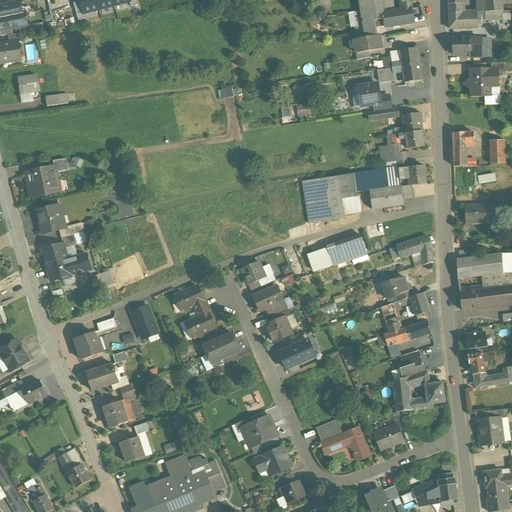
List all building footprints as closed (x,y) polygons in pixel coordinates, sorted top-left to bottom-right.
[(78,0),(79,2),(82,14),(84,13),(130,1),(131,1),(130,0),(78,0)] [(360,0),(362,11),(383,7),(381,0),(360,0)] [(448,0),(448,14),(463,13),(462,0),(448,0)] [(501,0),(484,0),(484,3),(492,3),(492,12),(502,12),(501,0)] [(8,6),(0,7),(0,19),(22,14),(20,2),(8,5),(8,6)] [(79,2),(73,4),(78,20),(85,18),(84,13),(82,14),(79,2)] [(411,2),(402,4),(403,11),(412,9),(411,2)] [(383,7),(362,11),(364,22),(375,20),(384,19),(383,14),(384,14),(383,7)] [(384,14),(383,14),(384,19),(386,28),(393,26),(393,27),(400,26),(399,25),(414,23),(412,9),(403,11),(384,14)] [(362,11),(354,12),(357,32),(365,31),(364,22),(362,11)] [(485,12),(477,13),(477,22),(502,20),(502,12),(492,12),(485,12)] [(22,14),(0,19),(0,30),(16,27),(16,28),(28,26),(25,13),(22,14)] [(463,13),(448,14),(449,29),(478,28),(477,22),(477,13),(463,13)] [(375,20),(364,22),(365,31),(366,38),(377,36),(375,20)] [(357,32),(356,32),(357,40),(366,38),(365,31),(357,32)] [(21,34),(8,36),(9,44),(19,42),(19,43),(22,42),(21,34)] [(357,40),(354,40),(356,54),(369,52),(382,50),(380,36),(366,38),(357,40)] [(470,39),(452,39),(453,55),(470,55),(470,40),(470,39)] [(481,40),(481,58),(491,58),(491,39),(481,40)] [(481,40),(470,40),(470,55),(470,58),(481,58),(481,40)] [(9,44),(0,44),(0,63),(21,60),(19,43),(19,42),(9,44)] [(417,49),(400,51),(401,62),(402,67),(419,65),(417,49)] [(400,51),(390,53),(391,58),(391,63),(401,62),(400,51)] [(369,52),(356,54),(357,60),(370,58),(369,52)] [(391,58),(383,58),(383,59),(384,70),(392,69),(391,63),(391,58)] [(383,59),(375,60),(377,71),(384,70),(383,59)] [(505,64),(493,64),(493,70),(497,70),(497,73),(506,73),(505,64)] [(419,65),(402,67),(403,73),(404,83),(421,81),(419,65)] [(493,70),(469,71),(470,71),(470,80),(468,80),(467,81),(466,83),(466,85),(466,86),(467,88),(469,89),(471,89),(471,98),(485,97),(489,97),(488,87),(496,86),(496,88),(498,88),(497,73),(497,70),(493,70)] [(36,77),(19,79),(20,95),(38,93),(36,77)] [(378,85),(358,87),(361,107),(374,105),(378,104),(377,98),(377,93),(378,90),(378,85)] [(66,94),(45,97),(46,107),(68,104),(66,94)] [(389,96),(377,98),(378,104),(374,105),(375,113),(391,110),(389,96)] [(489,97),(485,97),(485,105),(501,105),(501,97),(489,97)] [(309,104),(297,105),(297,116),(310,116),(309,104)] [(283,117),(291,116),(290,107),(282,108),(283,117)] [(375,113),(368,114),(370,121),(399,117),(398,109),(391,110),(375,113)] [(421,114),(402,117),(404,128),(405,134),(406,134),(422,131),(421,124),(423,123),(422,123),(421,115),(421,114)] [(422,131),(406,134),(406,139),(408,150),(425,147),(422,131)] [(474,133),(453,134),(454,154),(466,154),(465,145),(474,144),(474,133)] [(395,136),(387,137),(389,150),(383,150),(384,156),(395,155),(402,153),(400,144),(401,143),(400,140),(399,135),(395,136)] [(504,141),(490,141),(490,144),(490,165),(504,165),(504,141)] [(402,153),(395,155),(395,162),(406,160),(405,153),(402,153)] [(466,154),(454,154),(454,168),(466,167),(466,161),(466,154)] [(395,155),(384,156),(385,164),(395,162),(395,155)] [(66,159),(53,161),(53,167),(55,166),(56,173),(68,170),(66,159)] [(406,160),(395,162),(397,169),(399,169),(408,168),(406,160)] [(53,167),(26,173),(28,182),(31,181),(33,194),(49,190),(49,194),(60,192),(56,173),(55,166),(53,167)] [(408,168),(399,169),(400,181),(408,179),(409,186),(427,185),(425,166),(408,168)] [(394,169),(353,175),(356,193),(369,191),(372,210),(403,206),(402,200),(411,198),(410,191),(401,193),(400,187),(400,181),(399,169),(397,169),(394,170),(394,169)] [(478,176),(480,184),(497,181),(496,173),(478,176)] [(338,177),(302,182),(308,224),(344,219),(341,200),(357,197),(356,193),(353,175),(342,176),(338,179),(338,177)] [(59,205),(36,211),(42,234),(59,230),(63,229),(63,228),(57,206),(59,206),(59,205)] [(485,205),(466,206),(466,224),(485,223),(485,217),(485,205)] [(501,205),(485,205),(485,217),(501,216),(501,205)] [(96,219),(84,222),(86,229),(98,225),(96,219)] [(82,223),(63,228),(63,229),(59,230),(61,238),(74,235),(84,232),(82,223)] [(84,232),(74,235),(77,246),(99,240),(97,230),(84,233),(84,232)] [(74,235),(61,238),(63,244),(65,249),(77,246),(74,235)] [(361,236),(326,247),(333,268),(367,256),(361,236)] [(428,237),(407,244),(396,248),(400,258),(420,251),(422,257),(432,255),(432,249),(428,237)] [(63,244),(42,250),(51,282),(73,275),(68,260),(65,249),(63,244)] [(396,248),(390,249),(393,260),(400,258),(396,248)] [(470,250),(459,252),(460,259),(471,258),(470,250)] [(501,254),(482,257),(485,277),(503,274),(501,254)] [(511,254),(501,254),(503,274),(510,274),(511,273),(511,254)] [(86,255),(68,260),(73,275),(90,270),(86,255)] [(460,259),(456,260),(457,280),(481,277),(485,277),(482,257),(471,258),(460,259)] [(265,277),(258,262),(241,270),(248,286),(258,281),(265,278),(265,277)] [(277,270),(281,277),(292,270),(289,264),(277,270)] [(105,287),(114,285),(111,271),(102,273),(105,287)] [(294,274),(282,279),(286,287),(297,282),(294,274)] [(485,277),(481,277),(482,290),(511,286),(510,274),(485,277)] [(265,278),(258,281),(261,287),(273,282),(270,275),(265,277),(265,278)] [(404,278),(383,285),(387,300),(397,297),(409,293),(409,292),(404,278)] [(197,286),(175,296),(182,312),(183,311),(186,312),(189,311),(190,308),(194,306),(206,301),(204,296),(202,297),(197,286)] [(482,290),(477,291),(479,309),(479,311),(511,306),(511,287),(511,286),(482,290)] [(276,287),(253,297),(260,312),(266,309),(267,312),(279,306),(282,312),(287,310),(276,287)] [(62,290),(52,293),(53,298),(63,295),(62,290)] [(409,293),(397,297),(399,302),(409,298),(414,297),(412,291),(409,292),(409,293)] [(477,291),(459,293),(461,311),(479,309),(477,291)] [(414,297),(409,298),(411,304),(415,317),(429,312),(423,294),(414,297)] [(397,297),(387,300),(389,305),(393,304),(399,302),(397,297)] [(399,302),(393,304),(395,309),(411,304),(409,298),(399,302)] [(206,301),(194,306),(197,312),(208,307),(206,301)] [(389,305),(380,308),(385,323),(398,319),(395,309),(393,304),(389,305)] [(279,306),(267,312),(270,318),(282,312),(279,306)] [(158,334),(148,307),(132,313),(143,341),(158,334)] [(208,307),(197,312),(199,317),(211,312),(208,307)] [(282,312),(270,318),(272,323),(285,318),(285,319),(290,317),(287,310),(282,312)] [(199,317),(185,323),(188,330),(190,330),(193,338),(197,336),(199,337),(202,336),(204,333),(215,328),(211,318),(213,317),(211,312),(199,317)] [(511,313),(502,315),(503,323),(511,321),(511,313)] [(272,323),(266,326),(274,343),(292,334),(285,319),(285,318),(272,323)] [(114,319),(97,325),(100,333),(117,328),(114,319)] [(398,319),(385,323),(387,328),(386,329),(386,332),(388,331),(389,334),(400,331),(402,330),(398,319)] [(427,322),(407,329),(410,339),(410,341),(431,334),(427,322)] [(402,330),(400,331),(403,341),(410,339),(407,329),(402,330)] [(389,334),(384,336),(386,342),(389,354),(399,351),(396,343),(403,341),(400,331),(389,334)] [(94,333),(74,340),(82,361),(104,353),(98,337),(95,338),(94,333)] [(484,333),(465,335),(467,350),(481,348),(486,347),(484,333)] [(125,344),(135,343),(134,334),(124,335),(125,344)] [(214,342),(203,347),(207,355),(236,342),(232,334),(214,342)] [(279,353),(286,370),(315,358),(306,336),(302,337),(304,343),(279,353)] [(212,337),(201,342),(203,347),(214,342),(212,337)] [(16,340),(0,349),(0,351),(12,372),(29,362),(24,354),(22,355),(19,350),(21,349),(16,340)] [(236,342),(207,355),(211,364),(222,359),(240,351),(236,342)] [(481,348),(467,350),(468,356),(481,354),(481,348)] [(418,351),(400,357),(404,369),(400,370),(403,379),(407,378),(413,376),(425,372),(423,365),(422,366),(419,358),(420,358),(418,351)] [(124,352),(113,356),(116,365),(127,361),(124,352)] [(468,356),(467,356),(469,365),(471,365),(473,376),(485,374),(482,354),(481,354),(468,356)] [(222,359),(211,364),(213,369),(224,364),(222,359)] [(113,365),(86,374),(92,392),(111,386),(119,383),(113,365)] [(511,367),(503,369),(504,375),(504,376),(511,375),(511,367)] [(425,372),(413,376),(414,384),(413,386),(425,384),(429,384),(428,371),(425,372)] [(18,375),(0,385),(3,392),(21,382),(18,375)] [(485,378),(473,380),(475,389),(511,383),(511,376),(511,375),(504,376),(504,375),(485,378)] [(403,379),(393,383),(394,399),(410,398),(408,386),(407,378),(403,379)] [(127,380),(119,383),(111,386),(113,391),(120,389),(129,386),(127,380)] [(25,389),(16,393),(20,400),(25,397),(29,405),(47,396),(39,381),(33,385),(28,387),(25,389)] [(21,382),(3,392),(5,395),(7,398),(16,393),(25,389),(21,382)] [(442,384),(429,385),(429,384),(425,384),(427,400),(431,400),(431,404),(444,403),(442,384)] [(129,386),(120,389),(124,401),(127,400),(135,397),(131,385),(129,386)] [(16,393),(7,398),(14,413),(29,405),(25,397),(20,400),(16,393)] [(410,398),(394,399),(396,413),(399,413),(416,411),(415,402),(410,398)] [(121,402),(103,408),(109,427),(118,424),(118,426),(134,421),(127,400),(124,401),(121,402)] [(427,400),(415,402),(416,411),(432,409),(431,404),(431,400),(427,400)] [(506,409),(488,412),(489,420),(501,418),(501,419),(507,419),(506,409)] [(406,430),(399,413),(393,416),(397,426),(397,425),(400,432),(406,430)] [(252,424),(241,429),(242,432),(250,449),(279,436),(270,416),(252,424)] [(250,418),(235,425),(239,434),(242,432),(241,429),(252,424),(250,418)] [(489,420),(479,421),(481,434),(479,434),(481,447),(501,444),(498,420),(501,419),(501,418),(489,420)] [(336,421),(328,423),(335,439),(342,435),(336,421)] [(146,423),(134,427),(137,435),(149,431),(146,423)] [(328,423),(316,429),(322,444),(335,439),(328,423)] [(397,426),(374,435),(381,453),(404,443),(400,432),(397,425),(397,426)] [(322,444),(321,444),(325,455),(347,446),(347,447),(348,448),(348,449),(349,450),(350,450),(351,450),(352,449),(357,461),(369,456),(358,429),(342,435),(335,439),(322,444)] [(138,438),(120,444),(127,464),(137,460),(136,457),(143,455),(144,458),(145,458),(138,438)] [(63,447),(54,453),(57,457),(65,452),(63,447)] [(283,447),(254,460),(260,473),(267,470),(270,476),(272,475),(273,475),(290,468),(292,467),(283,447)] [(75,449),(66,454),(74,467),(83,462),(75,449)] [(54,454),(44,460),(47,465),(57,459),(54,454)] [(74,467),(66,454),(59,458),(68,473),(75,469),(74,467)] [(129,488),(132,494),(137,507),(130,510),(130,511),(196,511),(201,510),(199,506),(216,499),(214,493),(208,480),(197,484),(191,470),(190,470),(187,462),(185,457),(165,465),(171,478),(148,488),(145,481),(129,488)] [(215,460),(208,463),(206,459),(201,461),(200,457),(187,462),(190,470),(191,470),(197,484),(208,480),(214,493),(226,488),(215,460)] [(29,511),(0,461),(0,487),(5,496),(14,511),(29,511)] [(68,473),(67,474),(76,489),(90,481),(82,465),(75,469),(68,473)] [(290,468),(273,475),(272,475),(270,476),(273,483),(280,479),(291,474),(293,473),(290,468)] [(511,476),(511,469),(501,470),(502,477),(511,476)] [(501,470),(484,473),(486,489),(488,488),(503,486),(502,477),(501,470)] [(291,474),(280,479),(284,488),(295,483),(291,474)] [(511,476),(502,477),(503,486),(511,484),(511,476)] [(454,479),(438,481),(439,488),(455,486),(454,479)] [(436,482),(431,484),(434,491),(439,488),(438,481),(436,482)] [(284,488),(280,490),(283,497),(287,505),(305,497),(298,482),(295,483),(284,488)] [(39,483),(27,490),(32,500),(34,502),(46,495),(39,483)] [(431,484),(412,492),(415,499),(434,491),(431,484)] [(455,486),(439,488),(441,503),(457,501),(455,486)] [(503,486),(488,488),(489,499),(487,499),(488,511),(493,511),(509,510),(507,500),(505,500),(503,486)] [(389,511),(386,504),(399,498),(394,487),(382,492),(380,489),(372,493),(373,495),(367,498),(372,511),(389,511)] [(434,491),(415,499),(418,507),(441,503),(439,488),(434,491)] [(32,500),(27,490),(20,494),(26,503),(32,500)] [(46,495),(34,502),(39,511),(47,511),(54,509),(46,495)] [(283,497),(278,500),(281,508),(287,505),(283,497)]
